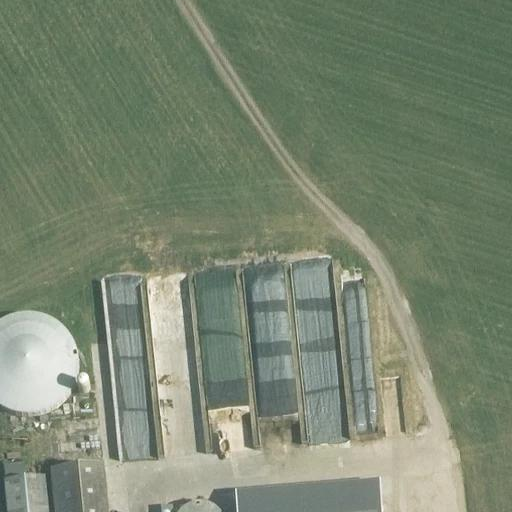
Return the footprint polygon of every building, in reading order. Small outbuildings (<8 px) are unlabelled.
[(319,256),(328,415),(361,413),(352,255),(319,256)] [(123,271),(123,304),(153,304),(153,271),(123,271)] [(75,371),(75,367),(74,363),(74,359),(73,355),(71,351),(70,347),(68,344),(65,340),(63,337),(60,334),(57,331),(54,329),(50,327),(46,325),(43,323),(39,322),(35,322),(31,321),(27,321),(22,321),(18,322),(14,323),(11,324),(7,326),(3,328),(0,329),(0,406),(1,408),(5,410),(8,412),(12,413),(16,414),(20,415),(24,415),(29,416),(33,415),(37,415),(41,414),(45,412),(49,411),(52,409),(56,406),(59,404),(62,401),(65,398),(67,394),(69,391),(71,387),(72,383),(74,379),(74,375),(75,371)] [(368,332),(370,394),(392,393),(391,331),(368,332)] [(145,396),(165,395),(163,333),(144,334),(145,396)] [(106,511),(102,468),(51,473),(55,511),(106,511)] [(47,511),(45,480),(4,484),(7,511),(47,511)] [(380,511),(378,484),(237,495),(237,511),(380,511)]
